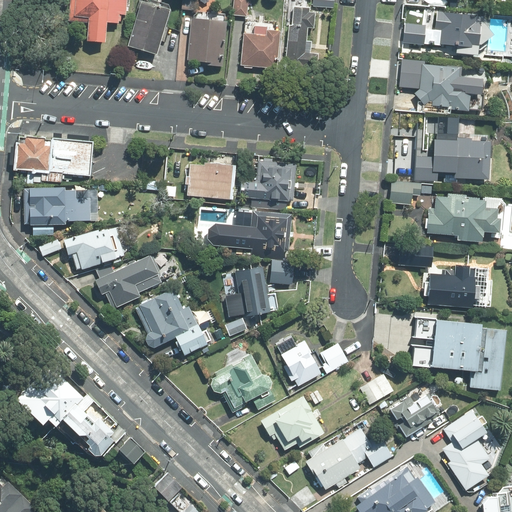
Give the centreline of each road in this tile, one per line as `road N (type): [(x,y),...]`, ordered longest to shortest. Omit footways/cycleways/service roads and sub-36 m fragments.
road 1 (tertiary): [(257,511),(48,307),(0,249)]
road 2 (residential): [(353,129),(0,102)]
road 3 (residential): [(353,129),(343,263),(348,300)]
road 4 (residential): [(365,0),(353,129)]
